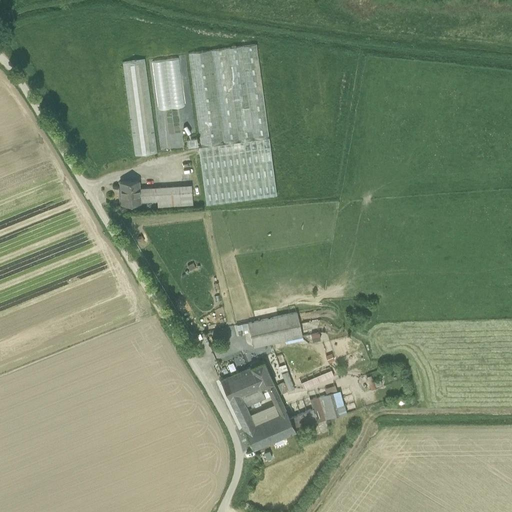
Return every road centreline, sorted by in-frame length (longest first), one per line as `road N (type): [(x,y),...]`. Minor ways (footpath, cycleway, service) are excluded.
road 1 (residential): [(217,511),(236,468),(236,442),(86,187),(0,61)]
road 2 (track): [(190,362),(316,346),(343,375),(307,388)]
